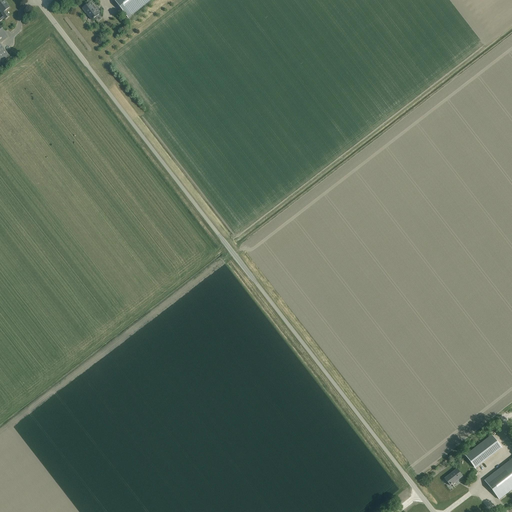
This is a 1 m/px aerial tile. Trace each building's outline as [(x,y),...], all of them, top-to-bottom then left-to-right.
[(0,0),(0,9),(2,13),(1,13),(5,19),(9,16),(5,11),(10,7),(3,0),(0,0)] [(94,18),(98,15),(96,12),(98,11),(93,4),(91,6),(89,3),(92,0),(86,0),(89,3),(82,8),(91,20),(93,18),(94,19),(95,18),(94,18)] [(113,0),(128,18),(151,0),(113,0)] [(0,61),(8,55),(0,44),(0,43),(8,37),(0,25),(0,61)] [(476,468),(501,448),(491,435),(466,455),(476,468)] [(499,499),(511,489),(511,459),(484,480),(499,499)] [(450,486),(462,476),(457,469),(444,479),(450,486)]
